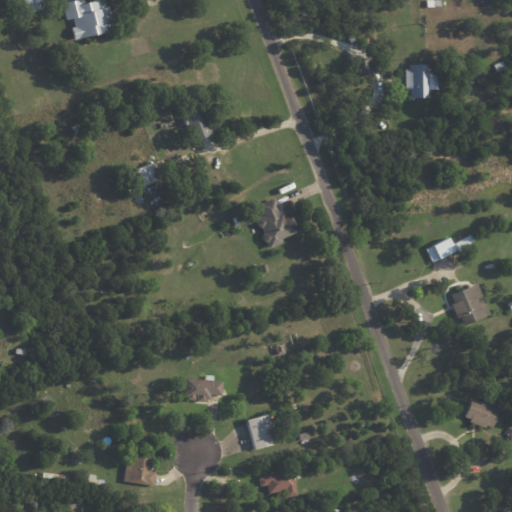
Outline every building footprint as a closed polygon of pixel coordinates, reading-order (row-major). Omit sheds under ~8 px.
[(21,0),(23,12),(42,9),(40,0),(21,0)] [(103,0),(92,0),(82,2),(81,0),(71,0),(60,2),(64,20),(69,18),(73,38),(110,31),(103,0)] [(408,97),(427,97),(427,89),(435,89),(435,74),(426,74),(425,65),(403,66),(403,89),(408,89),(408,97)] [(211,133),(197,102),(179,109),(193,141),(211,133)] [(130,169),(136,187),(155,181),(150,163),(130,169)] [(256,204),(261,216),(254,220),(265,246),(296,233),(289,216),(281,219),(272,198),(256,204)] [(452,251),(446,237),(423,248),(429,262),(452,251)] [(446,294),(458,326),(487,315),(475,283),(446,294)] [(220,381),(210,380),(210,378),(183,377),(182,400),(207,401),(207,395),(219,395),(220,381)] [(462,418),(490,428),(497,408),(469,398),(462,418)] [(244,419),(251,449),(272,443),(265,414),(244,419)] [(150,455),(124,453),(123,483),(152,484),(153,471),(149,471),(150,455)] [(265,485),(266,493),(285,489),(286,495),(294,493),(290,470),(257,478),(258,486),(265,485)]
